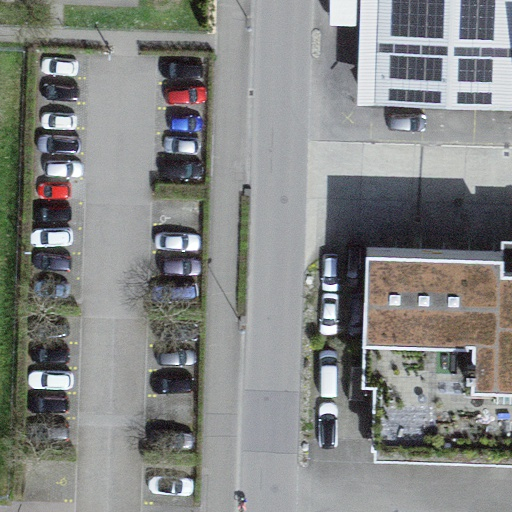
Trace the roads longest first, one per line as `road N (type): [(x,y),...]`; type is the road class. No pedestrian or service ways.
road 1 (residential): [(281,0),(267,511)]
road 2 (unknown): [(277,141),(511,146)]
